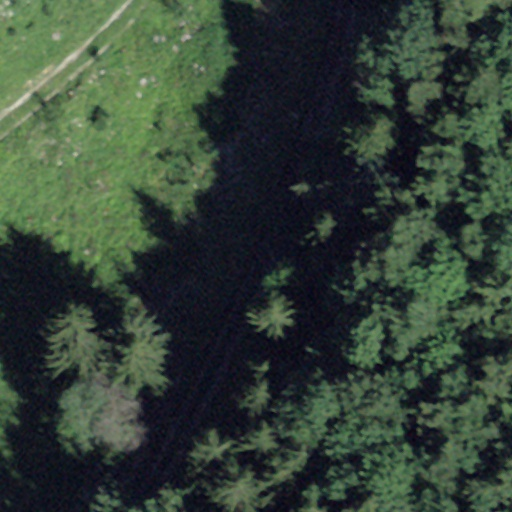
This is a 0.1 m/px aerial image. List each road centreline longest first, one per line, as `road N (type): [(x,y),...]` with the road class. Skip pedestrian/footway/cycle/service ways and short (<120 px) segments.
road 1 (track): [(135,511),(283,53),(286,0)]
road 2 (track): [(134,0),(92,48),(0,112)]
